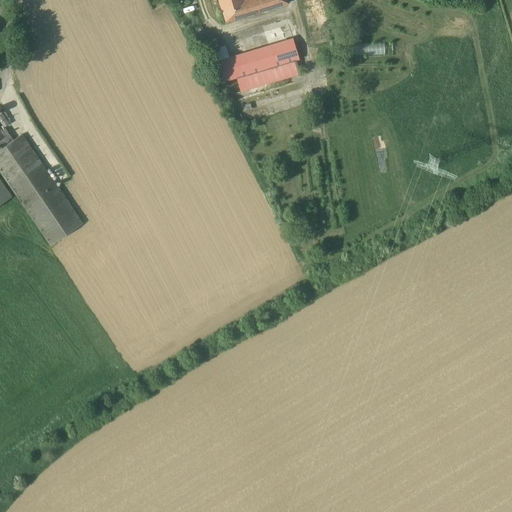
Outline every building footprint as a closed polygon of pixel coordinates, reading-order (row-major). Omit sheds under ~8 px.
[(186,0),(174,6),(180,17),(198,8),(193,0),(186,0)] [(218,0),(225,22),(288,3),(287,0),(246,0),(245,0),(244,0),(218,0)] [(234,78),(238,91),(297,75),(293,60),(296,59),(290,38),(227,55),(224,45),(210,48),(219,82),(234,78)] [(352,44),(353,55),(392,54),(392,43),(352,44)] [(2,113),(0,114),(0,120),(4,127),(9,124),(2,113)] [(0,144),(3,148),(0,149),(0,169),(52,245),(84,223),(59,186),(23,134),(14,140),(6,128),(3,131),(0,126),(0,144)] [(0,205),(13,197),(0,178),(0,205)]
